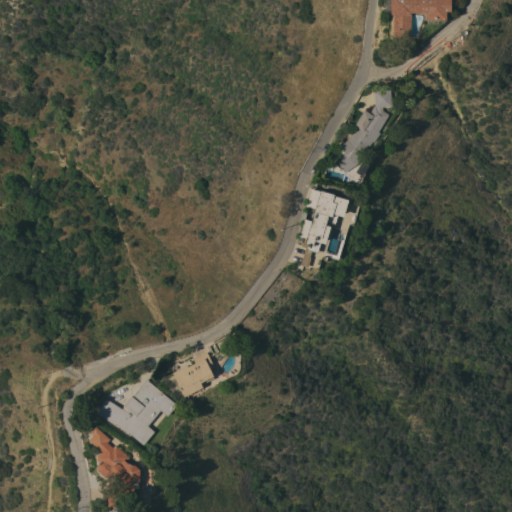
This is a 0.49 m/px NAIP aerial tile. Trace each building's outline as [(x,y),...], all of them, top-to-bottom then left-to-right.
[(388,10),(388,7),(391,7),(391,4),(391,2),(388,2),(388,0),(451,0),(451,12),(446,12),(446,20),(443,20),(443,22),(438,22),(438,24),(427,23),(427,20),(425,19),(425,14),(423,13),(411,13),(410,35),(410,42),(392,41),(393,14),(391,15),(391,10),(388,10)] [(343,153),(338,145),(346,140),(355,127),(353,126),(363,110),(368,113),(373,105),(374,106),(373,91),(389,90),(391,106),(382,107),(382,111),(387,114),(387,115),(388,115),(378,132),(379,133),(372,143),(371,142),(356,165),(344,173),(334,158),(343,153)] [(343,217),(337,215),(334,224),(326,222),(325,225),(330,226),(325,244),(320,243),(317,253),(311,252),(309,258),(310,258),(307,267),(300,265),(305,247),(301,246),(303,238),(299,237),(304,219),(311,221),(313,212),(310,211),(311,208),(305,206),(310,189),(311,189),(312,187),(335,193),(334,196),(348,200),(343,217)] [(187,367),(187,368),(196,364),(194,359),(206,354),(212,367),(209,369),(214,379),(201,385),(202,387),(183,396),(173,373),(187,367)] [(176,405),(167,416),(160,411),(147,426),(154,432),(143,445),(129,434),(127,434),(116,425),(113,425),(95,413),(105,399),(121,409),(122,408),(121,407),(131,395),(132,396),(146,380),(176,405)] [(109,439),(106,443),(112,447),(114,445),(128,457),(124,462),(127,464),(128,464),(133,464),(139,470),(139,481),(138,481),(138,488),(133,488),(133,506),(107,507),(106,486),(115,485),(115,479),(112,475),(110,477),(104,478),(97,471),(97,465),(99,463),(96,460),(96,456),(100,452),(88,441),(92,436),(89,433),(95,427),(109,439)]
